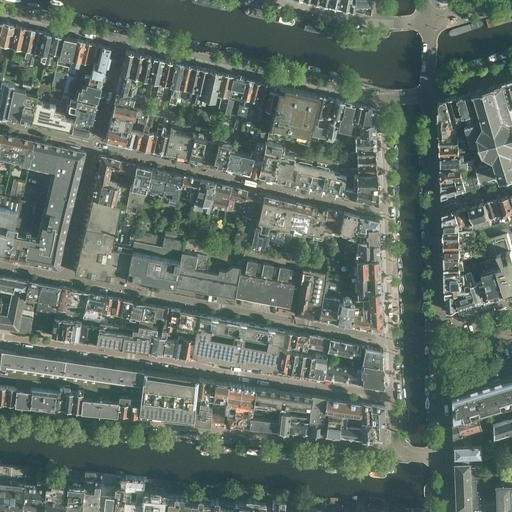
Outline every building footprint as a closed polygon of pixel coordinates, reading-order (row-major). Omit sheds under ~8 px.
[(192,0),(193,1),(194,2),(195,3),(197,4),(200,5),(232,12),(234,4),(215,0),(192,0)] [(351,1),(350,0),(341,0),(340,6),(349,8),(351,1)] [(371,13),(371,10),(370,5),(355,5),(355,9),(354,12),(368,15),(369,13),(371,13)] [(245,10),(244,11),(243,11),(245,13),(245,14),(246,15),(248,16),(249,17),(251,18),(253,18),(287,26),(289,26),(291,26),(293,24),(293,23),(293,22),(293,20),(292,19),(291,18),(289,17),(255,9),(253,9),(251,9),(249,9),(248,9),(246,10),(245,10)] [(511,21),(509,14),(489,19),(485,24),(491,26),(511,21)] [(7,57),(14,24),(2,21),(0,30),(0,61),(6,63),(7,57)] [(304,30),(346,40),(348,31),(306,21),(304,30)] [(457,34),(482,27),(483,27),(483,26),(484,26),(484,25),(484,24),(484,23),(483,23),(483,22),(482,22),(481,22),(480,22),(456,29),(455,29),(455,30),(455,31),(455,32),(455,33),(456,33),(456,34),(457,34)] [(20,59),(27,27),(14,24),(7,57),(20,59)] [(28,62),(35,29),(27,27),(20,59),(19,62),(27,64),(28,62)] [(39,51),(43,31),(35,29),(28,62),(33,63),(36,50),(39,51)] [(45,61),(51,33),(43,31),(39,51),(43,51),(41,59),(43,59),(43,61),(45,61)] [(60,52),(63,35),(51,33),(45,61),(44,67),(49,68),(53,51),(60,52)] [(64,93),(76,38),(63,35),(60,52),(51,90),(64,93)] [(74,87),(78,67),(84,40),(76,38),(64,93),(62,101),(70,103),(95,109),(97,101),(76,96),(72,95),(74,87)] [(88,62),(93,42),(84,40),(78,67),(83,68),(84,61),(88,62)] [(98,60),(101,44),(93,42),(88,62),(86,74),(91,75),(93,66),(95,59),(98,60)] [(105,68),(109,48),(108,46),(108,45),(101,44),(98,60),(95,59),(93,66),(105,68)] [(130,74),(135,52),(126,49),(124,58),(122,58),(121,61),(123,61),(121,72),(130,74)] [(497,61),(511,56),(511,49),(496,55),(495,55),(494,55),(493,56),(492,57),(492,58),(491,58),(491,59),(491,60),(492,61),(493,61),(494,62),(495,62),(496,62),(497,61)] [(135,92),(144,54),(135,52),(130,74),(126,92),(135,94),(135,92)] [(148,80),(148,78),(153,56),(144,54),(135,92),(137,93),(141,76),(145,77),(145,80),(148,80)] [(156,95),(164,58),(153,56),(148,78),(155,79),(154,84),(153,83),(152,84),(150,93),(156,95)] [(482,56),(462,62),(461,63),(460,64),(459,65),(458,67),(457,68),(458,69),(460,69),(461,70),(463,70),(464,70),(484,65),(485,64),(485,63),(486,62),(486,61),(486,60),(485,59),(485,58),(484,58),(483,57),(482,56)] [(169,83),(174,61),(164,58),(156,95),(154,101),(164,103),(169,83)] [(179,85),(184,63),(174,61),(169,83),(174,84),(173,88),(172,88),(169,101),(175,103),(179,85)] [(184,100),(192,65),(184,63),(179,85),(182,86),(180,96),(183,97),(182,100),(184,100)] [(195,89),(200,67),(192,65),(184,100),(186,100),(186,98),(190,99),(192,88),(195,89)] [(102,78),(105,68),(93,66),(91,75),(102,78)] [(201,102),(209,68),(200,67),(195,89),(197,90),(195,101),(201,102)] [(215,95),(221,71),(209,68),(201,102),(204,103),(206,98),(214,100),(215,95)] [(226,106),(233,74),(221,71),(215,95),(221,96),(219,105),(226,106)] [(16,77),(16,74),(4,72),(2,79),(4,79),(15,82),(16,77)] [(126,92),(130,74),(121,72),(117,90),(126,92)] [(102,78),(91,75),(86,74),(85,77),(89,78),(88,83),(100,85),(102,78)] [(241,97),(245,77),(233,74),(226,106),(224,114),(228,115),(227,117),(230,117),(231,113),(237,114),(238,110),(239,105),(232,103),(234,96),(241,97)] [(31,85),(32,81),(32,79),(24,77),(24,79),(23,84),(31,85)] [(246,112),(253,79),(245,77),(241,97),(239,105),(238,110),(246,112)] [(253,118),(262,81),(253,79),(246,112),(245,116),(248,117),(248,114),(251,114),(250,118),(253,118)] [(261,119),(270,83),(262,81),(253,118),(252,122),(260,123),(261,119)] [(511,108),(504,82),(504,81),(501,82),(501,83),(496,84),(496,83),(490,85),(491,86),(482,89),(482,88),(476,89),(476,90),(472,92),(471,91),(469,92),(468,92),(483,139),(478,141),(479,148),(482,150),(484,157),(483,159),(483,161),(476,163),(476,165),(479,175),(482,184),(502,178),(511,175),(511,108)] [(97,101),(99,91),(100,85),(88,83),(87,82),(86,86),(83,85),(82,89),(78,88),(76,96),(97,101)] [(273,109),(279,85),(270,83),(261,119),(265,120),(265,116),(268,117),(269,112),(267,112),(268,107),(273,109)] [(19,118),(24,95),(25,93),(12,90),(13,87),(3,85),(0,97),(0,113),(7,115),(19,118)] [(339,168),(340,164),(341,156),(318,151),(318,155),(305,152),(310,131),(319,94),(284,86),(279,85),(273,109),(266,139),(265,142),(258,174),(275,178),(287,181),(289,181),(341,193),(354,196),(377,201),(376,173),(339,173),(339,168)] [(134,99),(135,94),(126,92),(117,90),(114,100),(141,106),(142,103),(136,101),(137,99),(134,99)] [(31,122),(36,100),(38,93),(31,92),(30,96),(24,95),(19,118),(31,122)] [(483,139),(468,92),(458,95),(464,114),(472,143),(478,141),(483,139)] [(321,119),(323,113),(327,96),(319,94),(310,131),(326,135),(329,125),(321,123),(321,119)] [(464,114),(458,95),(448,98),(453,116),(456,125),(462,123),(460,116),(464,114)] [(329,125),(335,98),(327,96),(323,113),(326,114),(325,120),(321,119),(321,123),(329,125)] [(337,126),(343,100),(335,98),(329,125),(326,135),(326,137),(332,139),(332,141),(334,141),(337,126)] [(453,116),(448,98),(442,99),(440,102),(441,116),(453,116)] [(60,116),(61,114),(53,112),(55,104),(49,103),(49,105),(41,103),(42,102),(36,100),(31,122),(71,131),(73,123),(74,119),(60,116)] [(144,126),(147,113),(148,108),(141,106),(114,100),(112,113),(130,117),(134,118),(136,119),(134,124),(144,126)] [(350,129),(350,126),(356,103),(343,100),(337,126),(350,129)] [(92,121),(95,109),(70,103),(68,109),(77,111),(76,117),(92,121)] [(359,123),(363,104),(356,103),(350,126),(356,126),(356,128),(360,128),(360,123),(359,123)] [(375,122),(374,112),(374,107),(363,104),(359,123),(360,123),(375,122)] [(172,114),(173,111),(163,109),(162,111),(161,116),(168,117),(172,118),(172,114)] [(196,124),(198,116),(198,114),(190,112),(187,122),(196,124)] [(130,117),(112,113),(111,113),(109,125),(127,129),(131,130),(132,125),(128,125),(130,117)] [(153,131),(147,130),(149,122),(151,123),(152,118),(156,119),(157,115),(151,114),(147,113),(144,126),(142,132),(139,147),(149,149),(153,131)] [(208,127),(210,119),(198,116),(196,124),(208,127)] [(456,125),(453,116),(441,116),(441,126),(456,125)] [(92,121),(76,117),(75,117),(74,119),(73,123),(91,127),(92,121)] [(220,130),(222,122),(210,119),(208,127),(220,130)] [(375,135),(375,127),(375,122),(360,123),(360,128),(359,135),(375,135)] [(89,135),(91,127),(73,123),(71,131),(89,135)] [(200,160),(208,127),(196,124),(194,134),(188,158),(200,160)] [(124,143),(127,129),(109,125),(105,139),(124,143)] [(457,134),(456,127),(456,125),(441,126),(441,135),(457,134)] [(156,151),(162,127),(157,126),(156,132),(153,131),(149,149),(156,151)] [(164,152),(168,133),(164,132),(165,128),(162,127),(156,151),(164,152)] [(213,163),(220,130),(208,127),(200,160),(213,163)] [(188,158),(194,134),(169,128),(168,133),(164,152),(188,158)] [(132,145),(135,131),(131,130),(127,129),(124,143),(132,145)] [(230,143),(231,139),(233,132),(220,130),(213,163),(225,166),(230,146),(230,143)] [(139,147),(142,132),(135,131),(132,145),(139,147)] [(19,137),(0,132),(0,155),(29,163),(34,140),(19,137)] [(469,143),(468,138),(460,138),(460,134),(457,134),(441,135),(442,145),(466,144),(469,143)] [(375,147),(375,140),(375,135),(359,135),(348,135),(346,140),(355,140),(355,147),(356,147),(375,147)] [(53,171),(59,145),(34,140),(29,163),(28,165),(53,171)] [(258,174),(265,142),(257,140),(254,152),(249,172),(258,174)] [(466,149),(466,144),(442,145),(442,154),(460,153),(460,149),(466,149)] [(71,209),(72,206),(74,195),(79,176),(83,162),(85,153),(85,152),(84,152),(84,151),(83,151),(79,150),(79,147),(66,145),(65,147),(59,145),(53,171),(37,236),(31,263),(56,268),(57,268),(58,267),(58,266),(59,266),(61,258),(60,258),(63,241),(67,226),(71,210),(71,209)] [(237,169),(241,151),(233,149),(234,147),(230,146),(225,166),(237,169)] [(376,156),(375,147),(356,147),(356,151),(343,151),(341,156),(376,156)] [(249,172),(254,152),(250,151),(249,152),(241,151),(237,169),(249,172)] [(476,165),(476,163),(474,158),(476,158),(475,153),(460,153),(442,154),(442,167),(462,166),(476,165)] [(117,170),(120,159),(121,157),(111,155),(111,157),(102,155),(99,165),(112,168),(110,173),(118,174),(119,170),(117,170)] [(376,164),(376,159),(376,156),(341,156),(340,164),(357,164),(376,164)] [(131,185),(136,164),(120,159),(117,170),(119,170),(127,172),(125,180),(130,181),(129,184),(131,185)] [(140,215),(146,189),(151,167),(136,164),(131,185),(125,211),(140,215)] [(376,173),(376,168),(376,164),(357,164),(357,168),(339,168),(339,173),(376,173)] [(109,178),(110,173),(112,168),(99,165),(98,167),(98,174),(97,177),(95,176),(94,181),(96,181),(121,187),(121,185),(119,184),(120,180),(109,178)] [(464,177),(462,166),(442,167),(443,179),(457,178),(464,177)] [(162,193),(167,171),(162,170),(163,168),(160,167),(160,169),(151,167),(146,189),(162,193)] [(176,207),(178,199),(183,174),(177,173),(177,171),(176,170),(175,173),(167,171),(162,193),(161,196),(169,198),(168,202),(170,206),(176,207)] [(194,202),(199,178),(183,174),(178,199),(186,201),(187,197),(189,197),(189,199),(192,200),(192,202),(194,202)] [(467,189),(482,184),(479,175),(464,177),(467,189)] [(467,189),(464,177),(457,178),(459,184),(460,191),(467,189)] [(210,203),(215,182),(200,178),(199,178),(194,202),(193,206),(196,207),(197,201),(207,203),(206,209),(209,210),(210,203)] [(459,184),(457,178),(443,179),(443,186),(459,184)] [(117,203),(121,187),(96,181),(92,198),(117,203)] [(226,206),(231,185),(215,182),(210,203),(226,206)] [(460,191),(459,184),(443,186),(444,196),(460,191)] [(242,210),(247,189),(231,185),(226,206),(225,211),(229,212),(230,207),(242,210)] [(258,217),(263,193),(247,189),(242,210),(242,213),(258,217)] [(269,241),(279,196),(263,193),(258,217),(250,248),(266,252),(269,241)] [(511,193),(510,194),(511,202),(511,217),(508,219),(500,221),(493,223),(486,201),(470,206),(476,224),(478,230),(479,232),(482,231),(484,238),(485,240),(508,232),(511,244),(511,193)] [(511,211),(511,202),(510,194),(501,197),(506,213),(507,217),(508,219),(511,217),(511,215),(511,216),(511,212),(511,211)] [(285,245),(295,200),(279,196),(269,241),(285,245)] [(506,213),(501,197),(493,199),(500,221),(508,219),(507,217),(503,218),(502,214),(506,213)] [(121,204),(117,203),(92,198),(75,271),(125,281),(126,280),(127,275),(133,243),(130,242),(130,245),(114,242),(121,204)] [(31,235),(38,203),(21,199),(18,210),(9,254),(8,258),(25,261),(31,263),(37,236),(31,235)] [(500,221),(493,199),(486,201),(493,223),(500,221)] [(304,234),(305,233),(311,204),(295,200),(285,245),(282,255),(299,258),(302,246),(291,244),(294,232),(304,234)] [(322,229),(327,208),(311,204),(305,233),(321,237),(323,229),(322,229)] [(0,252),(9,254),(18,210),(0,206),(0,252)] [(476,224),(470,206),(462,209),(462,208),(456,210),(460,222),(466,220),(467,223),(464,224),(464,230),(474,230),(472,225),(476,224)] [(338,232),(343,211),(327,207),(327,208),(322,229),(323,229),(338,232)] [(460,222),(456,210),(445,214),(444,214),(445,222),(460,222)] [(356,225),(359,214),(343,211),(338,232),(338,233),(348,236),(348,235),(354,236),(356,225)] [(378,225),(378,220),(377,220),(376,219),(376,218),(359,214),(356,225),(367,227),(368,225),(378,225)] [(464,230),(464,224),(467,223),(466,220),(460,222),(445,222),(445,230),(464,230)] [(378,242),(378,230),(378,225),(368,225),(367,227),(356,225),(354,236),(354,237),(365,236),(365,242),(378,242)] [(175,284),(182,250),(185,235),(136,226),(135,231),(133,243),(127,275),(175,284)] [(484,238),(482,231),(479,232),(478,230),(474,230),(464,230),(445,230),(445,239),(476,238),(484,238)] [(507,292),(511,290),(511,244),(508,232),(485,240),(488,251),(489,255),(498,252),(505,264),(499,267),(507,292)] [(445,247),(461,247),(472,247),(472,256),(480,255),(482,255),(481,251),(481,249),(476,249),(476,238),(445,239),(445,247)] [(379,258),(379,250),(378,242),(365,242),(361,242),(361,252),(357,253),(357,259),(379,258)] [(461,256),(461,247),(445,247),(446,256),(461,256)] [(235,296),(240,266),(233,265),(226,270),(219,269),(218,273),(204,270),(207,255),(182,250),(175,284),(235,296)] [(507,292),(499,267),(505,264),(498,252),(489,255),(488,251),(481,251),(482,255),(480,255),(484,270),(492,296),(507,292)] [(289,306),(294,282),(287,281),(290,267),(279,265),(277,279),(271,278),(273,264),(263,262),(261,276),(255,275),(257,261),(242,258),(240,266),(235,296),(289,306)] [(380,274),(379,267),(379,258),(357,259),(349,259),(349,265),(357,264),(357,275),(380,274)] [(464,267),(466,267),(465,263),(446,264),(446,271),(462,271),(464,269),(464,267)] [(339,298),(342,279),(328,276),(328,272),(297,266),(294,281),(300,282),(295,313),(295,314),(319,318),(323,295),(339,298)] [(492,296),(484,270),(480,271),(483,281),(480,282),(485,299),(487,298),(492,296)] [(485,299),(480,282),(476,283),(473,271),(468,272),(470,277),(472,284),(474,292),(477,301),(485,299)] [(0,327),(30,332),(33,313),(33,311),(23,310),(24,306),(25,299),(28,279),(16,277),(0,273),(0,327)] [(380,291),(380,282),(380,274),(357,275),(358,292),(380,291)] [(472,284),(470,277),(467,277),(447,279),(447,286),(472,284)] [(35,301),(36,297),(39,282),(39,281),(28,279),(25,299),(35,301)] [(58,301),(61,286),(39,282),(36,297),(39,298),(36,313),(50,316),(53,300),(58,301)] [(474,292),(472,284),(447,286),(447,294),(458,293),(468,291),(469,292),(474,292)] [(65,315),(66,310),(70,287),(61,286),(58,301),(58,305),(62,306),(61,314),(65,315)] [(75,308),(79,289),(70,287),(66,310),(69,311),(70,307),(75,308)] [(85,310),(88,291),(79,289),(75,308),(84,310),(85,310)] [(102,309),(105,294),(88,291),(85,310),(84,310),(83,314),(82,319),(99,322),(102,309)] [(381,307),(381,299),(380,291),(358,292),(358,297),(363,297),(364,307),(370,307),(381,307)] [(477,301),(474,292),(469,292),(468,291),(458,293),(459,307),(477,301)] [(459,307),(458,293),(447,294),(448,310),(459,307)] [(110,313),(114,296),(105,294),(102,309),(108,311),(107,313),(110,313)] [(335,321),(339,301),(339,298),(323,295),(319,318),(335,321)] [(351,324),(354,307),(354,304),(351,303),(352,298),(349,298),(350,296),(346,295),(346,297),(344,297),(343,301),(339,301),(335,321),(351,324)] [(119,313),(122,298),(114,296),(110,313),(113,314),(114,312),(119,313)] [(129,315),(132,300),(122,298),(119,313),(129,315)] [(129,315),(129,317),(135,318),(135,316),(139,317),(140,316),(142,302),(132,300),(129,315)] [(161,320),(164,306),(162,305),(142,302),(140,316),(139,323),(151,326),(152,319),(161,320)] [(167,328),(171,307),(164,306),(161,320),(165,321),(163,328),(167,328)] [(176,325),(179,309),(171,307),(167,328),(166,332),(171,333),(173,324),(176,325)] [(367,328),(368,320),(369,316),(370,316),(370,307),(364,307),(362,307),(362,311),(359,310),(359,307),(354,307),(351,324),(367,328)] [(382,320),(381,312),(381,307),(370,307),(370,316),(369,316),(368,320),(382,320)] [(196,326),(199,313),(179,309),(176,325),(176,326),(195,330),(196,326)] [(79,339),(82,319),(83,314),(74,312),(73,321),(70,338),(79,339)] [(277,327),(264,325),(263,324),(262,323),(261,323),(260,323),(259,323),(258,323),(258,324),(255,323),(254,322),(253,322),(252,321),(251,321),(249,321),(249,322),(248,322),(236,320),(236,319),(235,319),(234,318),(233,318),(232,318),(231,318),(229,318),(226,318),(227,317),(226,317),(225,316),(224,316),(223,316),(222,316),(221,316),(220,316),(220,317),(207,314),(208,314),(207,313),(206,313),(205,313),(204,312),(203,312),(202,312),(201,313),(199,313),(196,326),(212,329),(283,341),(285,329),(283,329),(283,328),(282,327),(281,327),(280,327),(279,327),(278,327),(277,327)] [(61,336),(64,319),(65,315),(61,314),(56,313),(52,335),(61,336)] [(70,338),(73,321),(64,319),(61,336),(70,338)] [(96,341),(99,322),(82,319),(79,339),(96,341)] [(382,328),(382,324),(382,320),(368,320),(367,328),(366,330),(374,331),(375,329),(380,330),(382,328)] [(148,349),(151,326),(139,323),(125,321),(124,326),(99,322),(96,341),(148,349)] [(163,351),(165,337),(166,332),(167,328),(163,328),(162,327),(161,333),(156,332),(157,327),(151,326),(148,349),(163,351)] [(282,347),(282,343),(283,341),(212,329),(196,326),(195,330),(194,337),(193,340),(190,354),(192,354),(196,356),(197,356),(202,356),(207,357),(208,357),(213,358),(218,359),(223,359),(224,359),(229,360),(229,361),(234,361),(235,361),(239,362),(240,362),(245,362),(250,364),(251,364),(255,364),(256,364),(261,365),(266,366),(267,366),(271,367),(272,367),(277,367),(278,367),(282,347)] [(290,345),(293,331),(285,329),(283,341),(282,343),(290,345)] [(307,345),(309,334),(293,331),(290,345),(291,345),(299,346),(306,348),(307,345)] [(180,354),(183,335),(178,334),(178,338),(174,338),(171,353),(180,354)] [(317,347),(320,336),(309,334),(307,345),(317,347)] [(190,356),(190,355),(190,354),(193,340),(189,340),(190,336),(183,335),(180,354),(190,356)] [(327,349),(329,338),(320,336),(317,347),(327,349)] [(171,353),(174,338),(165,337),(163,351),(171,353)] [(354,381),(358,360),(360,344),(345,341),(329,338),(327,349),(327,350),(343,353),(356,355),(354,366),(325,362),(323,376),(354,381)] [(383,363),(382,348),(360,344),(358,360),(383,363)] [(295,371),(298,350),(299,346),(291,345),(290,349),(286,370),(295,371)] [(286,370),(290,349),(282,347),(278,367),(277,369),(286,370)] [(140,396),(144,369),(1,349),(0,358),(0,374),(17,377),(46,380),(46,378),(60,379),(60,383),(65,383),(70,384),(78,385),(83,385),(81,409),(117,412),(119,394),(129,395),(140,396)] [(295,371),(304,373),(307,352),(298,350),(295,371)] [(323,376),(325,362),(327,353),(316,351),(315,353),(312,374),(323,376)] [(312,374),(315,353),(307,352),(304,373),(312,374)] [(383,385),(383,371),(383,363),(358,360),(354,381),(361,381),(383,385)] [(196,396),(198,377),(194,377),(144,369),(140,396),(138,414),(139,414),(138,414),(193,420),(196,400),(196,396)] [(511,405),(511,374),(485,383),(475,385),(475,386),(451,393),(452,422),(477,415),(478,417),(511,405)] [(30,404),(32,388),(33,388),(34,386),(44,387),(55,388),(59,388),(60,383),(60,379),(46,378),(46,380),(17,377),(16,387),(15,402),(30,404)] [(204,401),(206,378),(198,377),(196,396),(200,396),(199,400),(204,401)] [(212,402),(215,380),(206,378),(204,401),(212,402)] [(224,411),(228,382),(215,380),(212,402),(210,422),(223,424),(224,411)] [(239,412),(242,384),(228,382),(224,411),(227,411),(229,411),(230,404),(235,405),(235,412),(239,412)] [(62,407),(65,383),(60,383),(59,388),(55,388),(54,406),(62,407)] [(72,408),(73,390),(69,390),(70,384),(65,383),(62,407),(72,408)] [(0,400),(15,402),(16,387),(0,384),(0,400)] [(252,413),(256,386),(242,384),(239,412),(242,412),(243,406),(249,407),(248,413),(250,413),(252,413)] [(81,409),(83,385),(78,385),(78,391),(73,390),(72,408),(81,409)] [(42,405),(44,387),(34,386),(33,388),(32,388),(30,404),(42,405)] [(310,408),(312,394),(256,386),(252,413),(279,416),(280,404),(285,404),(291,405),(298,406),(310,408)] [(54,406),(55,388),(44,387),(42,405),(54,406)] [(127,413),(129,395),(119,394),(117,412),(127,413)] [(324,410),(326,397),(326,396),(312,394),(310,408),(307,432),(322,433),(324,410)] [(138,414),(140,396),(129,395),(127,413),(138,414)] [(341,413),(343,399),(326,397),(324,410),(341,413)] [(351,414),(352,401),(343,399),(341,413),(351,414)] [(204,401),(199,400),(196,400),(193,420),(210,422),(212,402),(204,401)] [(361,416),(361,402),(352,401),(351,414),(361,416)] [(371,418),(371,403),(361,402),(361,416),(371,418)] [(385,438),(385,418),(384,406),(371,403),(371,418),(371,422),(372,439),(385,441),(388,441),(388,438),(385,438)] [(288,430),(290,410),(284,409),(285,404),(280,404),(279,416),(277,429),(288,430)] [(296,431),(298,406),(291,405),(290,410),(288,430),(296,431)] [(307,432),(310,408),(298,406),(296,431),(307,432)] [(277,429),(279,416),(252,413),(250,413),(248,413),(242,412),(239,412),(235,412),(229,411),(227,411),(225,424),(249,426),(277,429)] [(362,438),(361,420),(371,422),(371,418),(361,416),(351,414),(341,413),(341,416),(339,435),(362,438)] [(339,435),(341,416),(328,414),(326,433),(339,435)] [(468,431),(481,427),(478,417),(477,415),(452,422),(452,436),(453,436),(454,445),(471,444),(468,431)] [(511,417),(492,424),(492,436),(511,430),(511,417)] [(372,439),(371,422),(361,420),(362,438),(372,439)] [(0,421),(0,430),(15,432),(16,423),(0,421)] [(28,434),(29,434),(61,438),(62,438),(63,437),(64,436),(64,435),(65,434),(65,433),(64,432),(64,431),(63,430),(63,429),(30,425),(29,425),(28,426),(27,426),(26,427),(26,428),(25,429),(25,430),(26,431),(26,432),(27,433),(28,433),(28,434)] [(75,430),(73,440),(103,443),(104,434),(75,430)] [(147,445),(147,436),(118,434),(117,434),(116,434),(115,434),(114,435),(113,435),(113,436),(113,437),(112,438),(112,439),(113,440),(113,441),(114,442),(115,442),(116,443),(117,443),(147,445)] [(475,488),(474,478),(478,478),(478,474),(474,474),(474,464),(480,464),(479,444),(471,444),(454,445),(453,445),(453,457),(454,457),(454,462),(453,462),(455,508),(456,508),(456,511),(495,511),(495,501),(482,501),(482,496),(478,496),(477,488),(475,488)] [(226,454),(231,452),(232,449),(227,446),(202,445),(196,447),(196,450),(201,452),(226,454)] [(241,455),(265,457),(268,458),(270,457),(271,457),(272,456),(272,455),(272,454),(271,454),(271,453),(270,453),(268,452),(266,452),(242,449),(241,455)] [(274,459),(306,463),(312,460),(307,455),(275,452),(274,452),(274,453),(273,453),(273,454),(273,455),(272,455),(272,456),(273,457),(273,458),(274,459)] [(315,466),(316,466),(349,470),(350,470),(351,470),(352,469),(353,469),(353,468),(354,468),(354,467),(354,466),(353,465),(352,464),(351,464),(351,463),(350,463),(317,460),(316,460),(315,460),(314,461),(314,462),(313,462),(313,463),(313,464),(314,465),(314,466),(315,466)] [(0,506),(7,507),(11,466),(0,464),(0,506)] [(361,469),(361,470),(361,471),(362,472),(363,472),(364,473),(389,475),(390,475),(391,475),(392,475),(393,474),(394,474),(395,473),(397,472),(396,471),(395,470),(394,469),(393,468),(392,468),(391,467),(389,467),(364,465),(363,465),(362,466),(361,467),(361,469)] [(22,509),(25,476),(26,467),(11,466),(7,507),(22,509)] [(112,511),(116,485),(115,485),(116,476),(85,473),(84,480),(81,511),(112,511)] [(33,510),(36,485),(29,484),(30,476),(25,476),(22,509),(33,510)] [(122,511),(126,477),(116,476),(115,485),(116,485),(112,511),(122,511)] [(141,511),(143,492),(144,479),(126,477),(122,511),(141,511)] [(81,511),(84,480),(66,478),(65,486),(64,497),(66,497),(64,511),(81,511)] [(511,511),(511,499),(510,499),(509,482),(494,482),(495,501),(495,511),(511,511)] [(57,511),(64,511),(66,497),(63,497),(64,487),(59,487),(60,484),(51,483),(51,486),(46,486),(43,511),(57,511)] [(43,511),(46,486),(36,485),(33,510),(43,511)] [(164,511),(166,498),(167,494),(143,492),(141,511),(164,511)] [(177,511),(179,495),(167,494),(166,498),(164,511),(177,511)] [(188,511),(190,498),(184,497),(184,496),(179,495),(177,511),(188,511)] [(200,511),(202,500),(202,498),(197,497),(197,498),(190,498),(188,511),(200,511)] [(250,511),(252,498),(246,497),(245,503),(238,502),(237,511),(250,511)] [(213,511),(214,499),(210,498),(209,501),(202,500),(200,511),(213,511)] [(224,511),(226,501),(219,501),(219,499),(214,498),(214,499),(213,511),(224,511)] [(264,511),(265,509),(265,505),(258,504),(258,498),(252,498),(250,511),(264,511)] [(237,511),(238,502),(238,501),(233,500),(233,502),(226,501),(224,511),(237,511)] [(290,511),(284,510),(285,501),(278,500),(278,510),(277,511),(290,511)]
